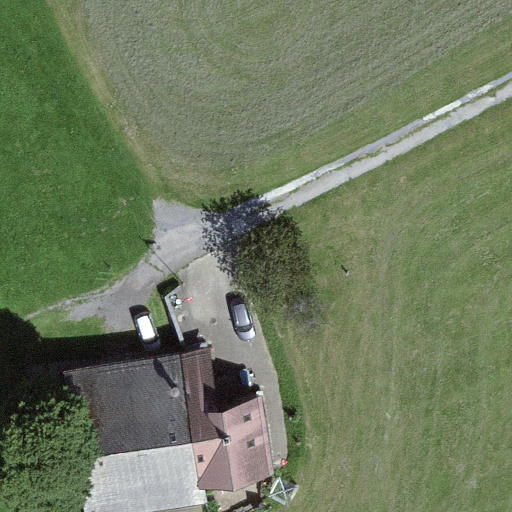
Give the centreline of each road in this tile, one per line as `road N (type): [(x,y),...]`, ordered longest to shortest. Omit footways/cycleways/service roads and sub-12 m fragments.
road 1 (track): [(0,342),(137,288),(263,209),(511,87)]
road 2 (track): [(159,187),(197,251),(243,378)]
